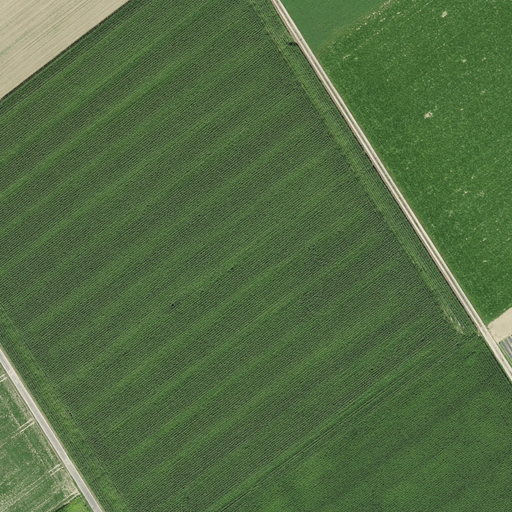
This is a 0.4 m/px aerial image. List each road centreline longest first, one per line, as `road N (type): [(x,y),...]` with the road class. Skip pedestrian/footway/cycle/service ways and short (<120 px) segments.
road 1 (track): [(273,0),(511,375)]
road 2 (track): [(97,511),(0,357)]
